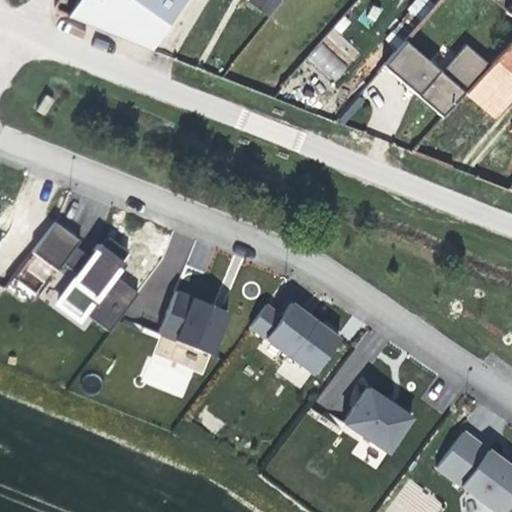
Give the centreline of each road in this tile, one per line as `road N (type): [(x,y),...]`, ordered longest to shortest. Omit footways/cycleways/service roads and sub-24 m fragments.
road 1 (residential): [(0,133),(260,243),(358,294),(511,401)]
road 2 (residential): [(23,25),(511,224)]
